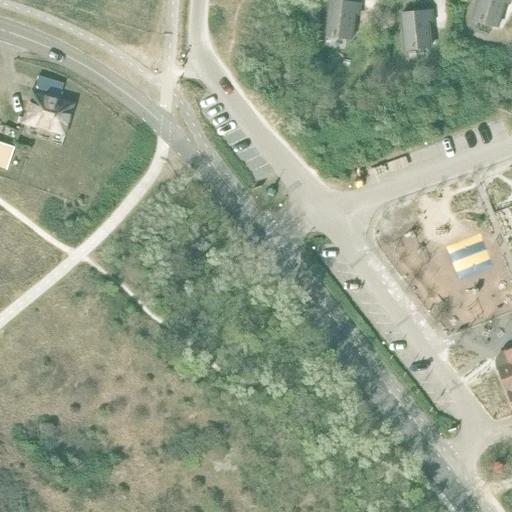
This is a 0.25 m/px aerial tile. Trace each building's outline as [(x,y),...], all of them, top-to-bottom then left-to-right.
[(330,0),(326,35),(351,38),(354,15),(359,15),(360,4),(330,0)] [(478,0),(473,19),(498,26),(504,3),(509,4),(509,0),(478,0)] [(432,11),(402,14),(405,49),(431,47),(428,23),(433,22),(432,11)] [(18,117),(17,122),(63,136),(73,104),(58,99),(62,84),(37,77),(33,92),(30,91),(22,118),(18,117)] [(0,143),(0,167),(5,169),(13,148),(0,143)] [(511,349),(505,352),(506,355),(501,366),(498,368),(511,402),(511,349)]
